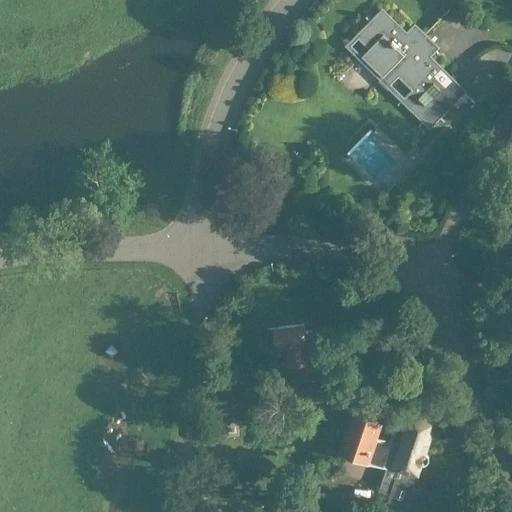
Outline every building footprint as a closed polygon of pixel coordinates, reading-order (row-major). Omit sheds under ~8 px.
[(382,8),(346,45),(430,129),(466,92),(382,8)] [(300,395),(337,391),(332,354),(317,356),(314,333),(267,341),(267,342),(265,343),(264,346),(264,350),(265,354),(269,356),(269,358),(277,356),(278,373),(289,372),(290,374),(295,372),(297,382),(298,382),(300,395)] [(370,460),(387,465),(395,440),(380,434),(384,420),(355,411),(342,451),(370,460)] [(395,440),(387,465),(387,466),(379,491),(389,494),(387,501),(407,507),(415,484),(414,484),(417,474),(419,475),(423,464),(425,464),(428,463),(429,461),(429,460),(430,457),(429,456),(428,454),(426,453),(438,420),(438,419),(412,411),(411,411),(401,442),(395,440)] [(235,426),(217,428),(219,440),(237,438),(235,426)]
